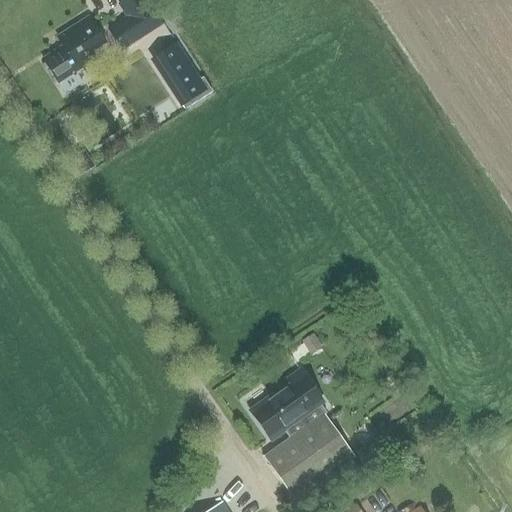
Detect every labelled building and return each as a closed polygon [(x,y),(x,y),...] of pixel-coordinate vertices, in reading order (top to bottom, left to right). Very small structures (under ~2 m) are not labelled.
[(163,28),(150,7),(145,0),(122,0),(118,3),(129,21),(109,33),(122,54),(163,28)] [(90,56),(106,46),(89,20),(57,40),(63,49),(43,62),(59,87),(95,64),(90,56)] [(208,90),(177,43),(150,61),(180,108),(208,90)] [(77,173),(92,166),(84,149),(69,156),(77,173)] [(248,409),(268,437),(271,441),(286,431),(289,435),(263,454),(295,499),(356,455),(323,409),(319,403),(321,401),(298,368),(266,391),(269,394),(248,409)] [(386,511),(400,504),(395,494),(381,502),(386,511)] [(370,511),(372,511),(364,499),(356,504),(356,503),(342,511),(370,511)] [(208,511),(228,511),(223,502),(208,511)]
